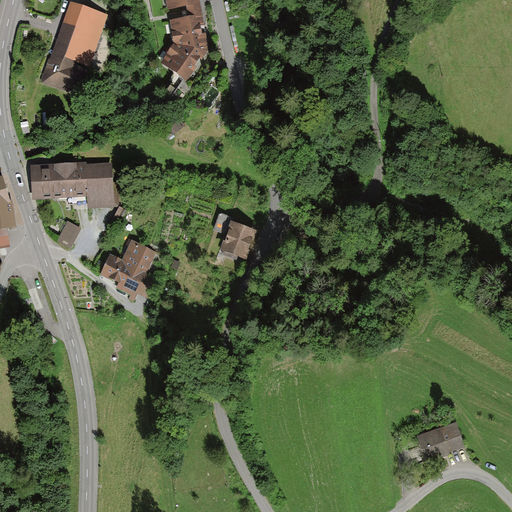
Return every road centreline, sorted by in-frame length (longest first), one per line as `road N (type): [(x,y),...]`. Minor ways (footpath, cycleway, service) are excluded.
road 1 (residential): [(268,511),(216,399),(226,328),(269,234),(276,190),(244,124),(214,0)]
road 2 (track): [(276,190),(357,199),(372,189),(379,46),(402,0)]
road 3 (tertiary): [(86,511),(81,374),(41,247)]
road 4 (tertiary): [(41,247),(0,103)]
road 5 (residential): [(511,503),(483,473),(463,468),(393,511)]
